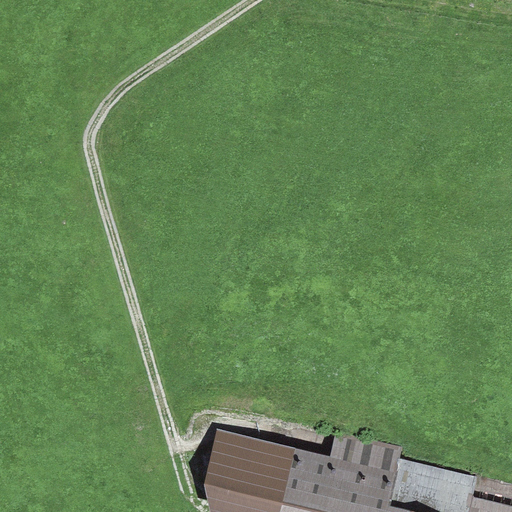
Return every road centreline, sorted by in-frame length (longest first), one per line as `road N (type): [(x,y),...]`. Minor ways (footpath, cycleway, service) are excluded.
road 1 (track): [(262,0),(126,87),(90,137),(188,474),(196,497),(218,511)]
road 2 (track): [(511,17),(379,0)]
